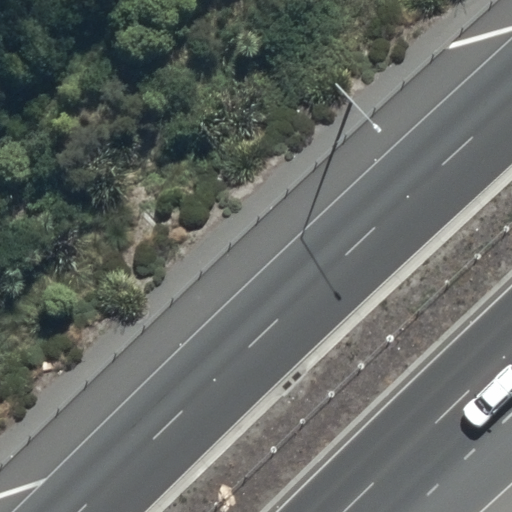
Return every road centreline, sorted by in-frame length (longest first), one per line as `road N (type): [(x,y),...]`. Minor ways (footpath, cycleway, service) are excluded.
road 1 (trunk): [(80,511),(511,102)]
road 2 (trunk): [(437,419),(341,511)]
